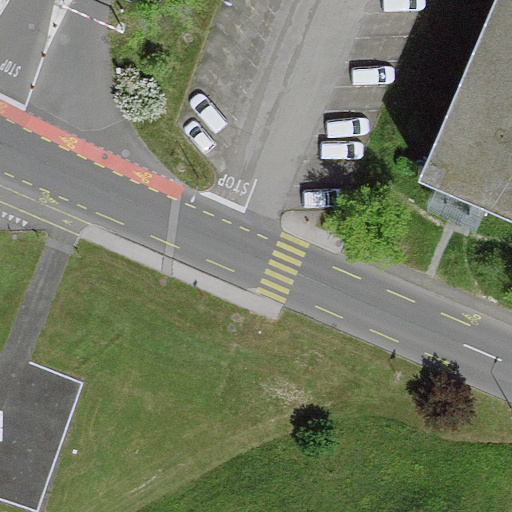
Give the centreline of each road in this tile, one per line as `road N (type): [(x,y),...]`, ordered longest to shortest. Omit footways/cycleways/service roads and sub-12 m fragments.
road 1 (unclassified): [(511,364),(39,160)]
road 2 (unclassified): [(39,160),(107,0)]
